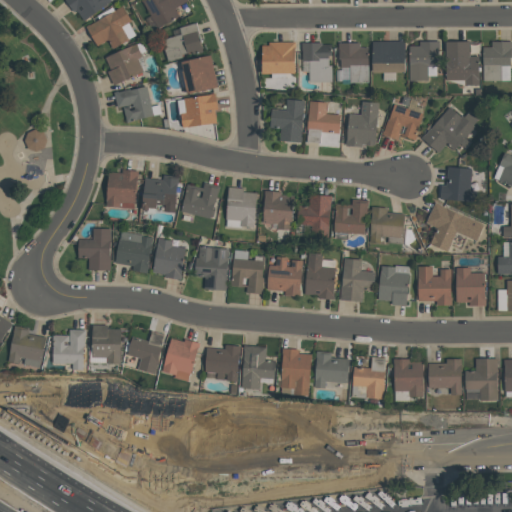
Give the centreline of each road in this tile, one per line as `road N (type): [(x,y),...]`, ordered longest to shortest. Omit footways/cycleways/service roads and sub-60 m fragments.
road 1 (residential): [(23,0),(69,52),(86,87),(93,143),(36,285),(75,297),(122,296)]
road 2 (residential): [(122,296),(330,330),(511,330)]
road 3 (primary): [(439,448),(90,452)]
road 4 (residential): [(226,20),(511,18)]
road 5 (residential): [(215,0),(244,86),(247,163)]
road 6 (residential): [(247,163),(408,178)]
road 7 (residential): [(93,143),(247,163)]
